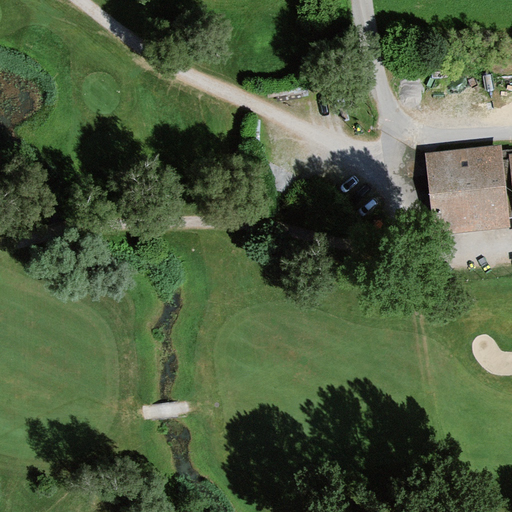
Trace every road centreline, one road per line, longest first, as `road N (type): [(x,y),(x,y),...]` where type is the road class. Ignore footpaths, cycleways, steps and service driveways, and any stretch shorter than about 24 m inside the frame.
road 1 (track): [(79,0),(164,64),(351,148),(380,147),(402,126)]
road 2 (residential): [(511,134),(441,140),(394,121),(382,99),(364,0)]
